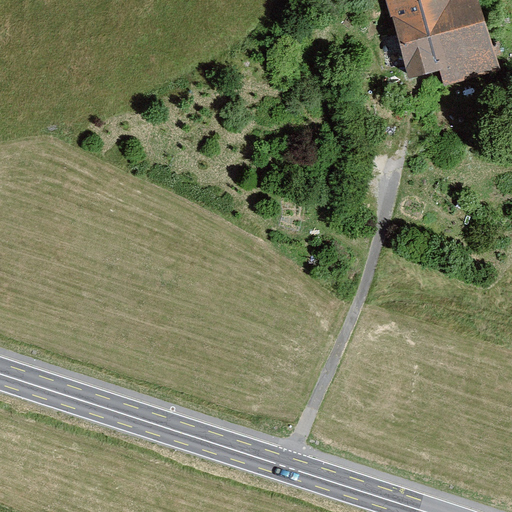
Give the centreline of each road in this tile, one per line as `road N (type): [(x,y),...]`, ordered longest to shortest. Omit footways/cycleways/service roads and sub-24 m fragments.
road 1 (secondary): [(50,390),(289,467)]
road 2 (secondary): [(424,511),(289,467)]
